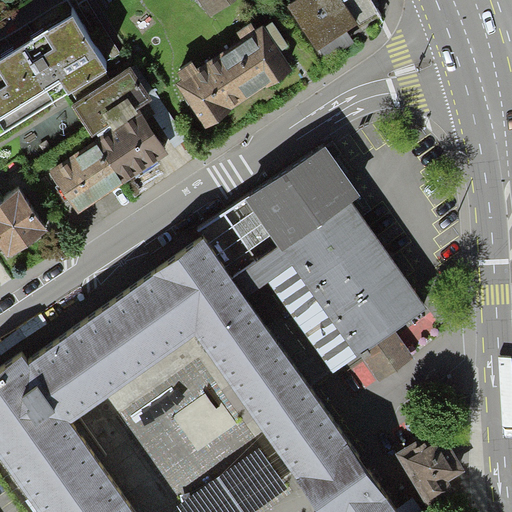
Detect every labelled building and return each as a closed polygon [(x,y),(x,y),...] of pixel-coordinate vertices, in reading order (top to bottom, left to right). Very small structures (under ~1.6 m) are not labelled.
[(200,0),(208,12),(229,0),(200,0)] [(282,0),(283,0),(315,47),(357,22),(379,8),(373,0),(282,0)] [(0,126),(106,61),(74,8),(0,53),(0,126)] [(220,51),(249,94),(292,66),(263,22),(220,51)] [(204,124),(249,94),(220,51),(175,81),(204,124)] [(132,68),(73,106),(93,137),(110,126),(113,129),(113,131),(139,114),(138,111),(140,110),(154,101),(132,68)] [(113,129),(95,141),(125,184),(169,154),(140,110),(138,111),(139,114),(113,131),(113,129)] [(271,276),(333,364),(430,296),(352,185),(361,179),(325,127),(244,184),(247,187),(207,240),(256,310),(271,276)] [(79,215),(125,184),(95,141),(49,172),(79,215)] [(18,180),(0,191),(0,239),(7,250),(46,224),(18,180)] [(207,240),(154,277),(197,338),(210,356),(312,501),(319,511),(398,511),(371,473),(365,465),(256,310),(207,240)] [(29,366),(71,424),(197,338),(154,277),(29,366)] [(24,358),(0,374),(0,459),(37,511),(132,511),(78,434),(71,424),(29,366),(24,358)] [(461,464),(437,428),(427,435),(424,431),(401,445),(434,495),(453,483),(446,473),(461,464)]
